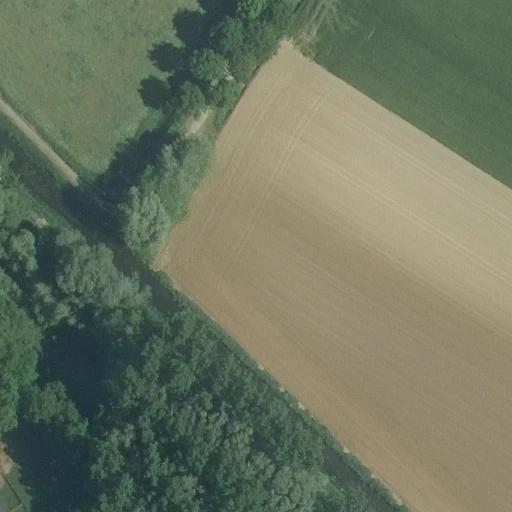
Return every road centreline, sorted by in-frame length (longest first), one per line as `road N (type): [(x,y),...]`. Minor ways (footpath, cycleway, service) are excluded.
road 1 (track): [(184,139),(131,211),(116,218),(0,105)]
road 2 (unclassified): [(184,139),(273,0)]
